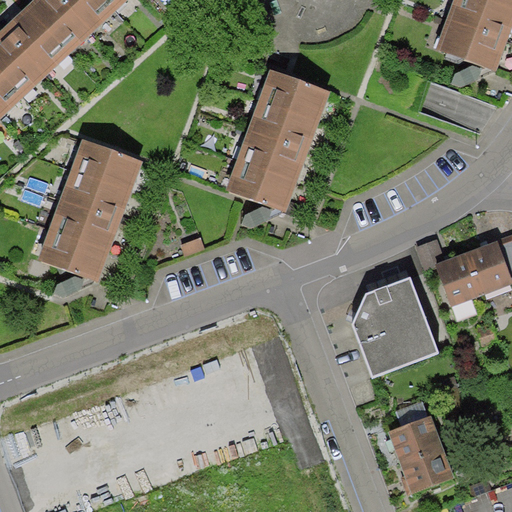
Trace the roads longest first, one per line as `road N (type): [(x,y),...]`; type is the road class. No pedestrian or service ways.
road 1 (residential): [(0,380),(285,272)]
road 2 (residential): [(377,511),(285,272)]
road 3 (residential): [(285,272),(411,222),(485,182)]
